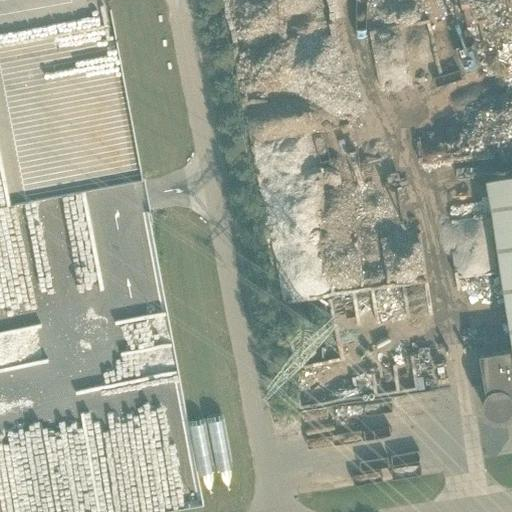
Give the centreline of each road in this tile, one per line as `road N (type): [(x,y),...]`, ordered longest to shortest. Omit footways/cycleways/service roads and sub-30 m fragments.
road 1 (unknown): [(347,0),(430,179),(486,504)]
road 2 (unclassified): [(180,0),(274,511)]
